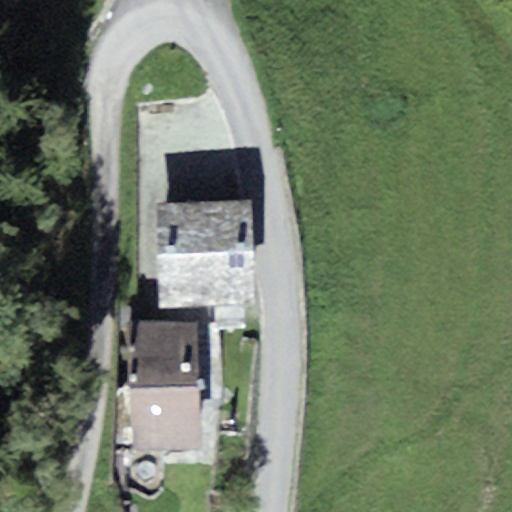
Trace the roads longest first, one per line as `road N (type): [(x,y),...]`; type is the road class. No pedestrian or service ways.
road 1 (unclassified): [(267,511),(281,379),(275,236),(259,143),(235,73),(166,0)]
road 2 (track): [(60,511),(96,125),(114,73),(168,8)]
